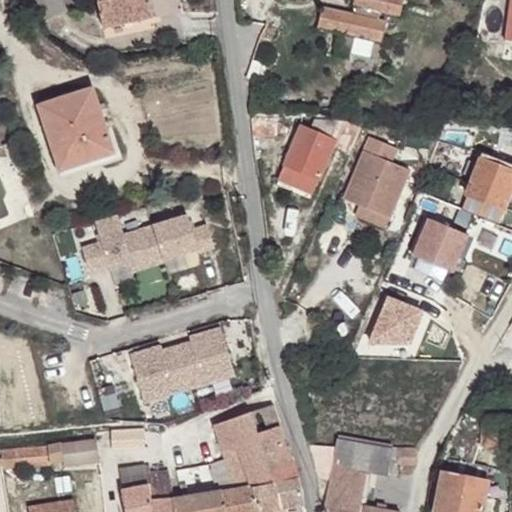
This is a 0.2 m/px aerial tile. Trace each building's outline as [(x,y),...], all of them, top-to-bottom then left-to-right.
[(36,0),(45,22),(68,11),(62,0),(36,0)] [(96,0),(103,29),(153,18),(149,0),(96,0)] [(379,12),(399,17),(403,0),(355,0),(354,6),(356,7),(354,16),(323,8),(318,27),(342,33),(336,56),(349,59),(350,54),(369,58),(373,41),(380,42),(385,23),(377,21),(379,12)] [(51,148),(57,165),(88,155),(90,162),(115,154),(93,87),(38,106),(51,148)] [(319,181),(334,144),(349,151),(361,123),(339,122),(314,122),(311,131),(301,126),(277,181),(292,188),(299,172),(319,181)] [(361,208),(389,219),(409,171),(390,163),(396,149),(368,138),(343,200),(361,208)] [(88,155),(57,165),(62,179),(117,161),(115,154),(90,162),(88,155)] [(504,211),(511,189),(511,171),(480,159),(465,196),(504,211)] [(312,196),(319,181),(299,172),(292,188),(312,196)] [(498,225),(504,211),(465,196),(460,210),(498,225)] [(385,229),(389,219),(361,208),(358,217),(385,229)] [(118,214),(95,221),(101,241),(108,265),(109,269),(129,264),(131,272),(163,263),(163,261),(196,251),(197,251),(191,230),(187,216),(123,235),(118,214)] [(453,273),(468,236),(428,220),(413,257),(453,273)] [(207,226),(191,230),(197,251),(196,251),(198,255),(214,251),(207,226)] [(108,265),(101,241),(82,247),(89,271),(108,265)] [(160,347),(130,356),(145,403),(235,376),(220,329),(190,337),(192,343),(162,351),(160,347)] [(251,414),(258,434),(280,426),(273,405),(250,413),(251,414)] [(219,444),(220,444),(234,440),(258,434),(251,414),(214,426),(219,444)] [(511,424),(481,422),(480,444),(510,446),(511,424)] [(227,466),(241,461),(263,453),(262,452),(287,445),(280,426),(258,434),(234,440),(220,444),(219,444),(227,466)] [(145,432),(147,449),(160,448),(158,431),(145,432)] [(392,450),(336,440),(334,451),(322,511),(388,511),(360,506),(367,473),(387,476),(387,474),(392,450)] [(48,446),(51,463),(65,461),(65,464),(99,460),(97,441),(62,445),(62,443),(48,446)] [(263,453),(269,468),(293,462),(287,445),(262,452),(263,453)] [(0,466),(51,463),(48,446),(0,449),(0,466)] [(316,481),(329,481),(334,451),(308,448),(316,481)] [(397,449),(392,450),(387,474),(397,475),(397,465),(397,449)] [(416,450),(397,449),(397,465),(415,465),(416,450)] [(269,468),(263,453),(241,461),(227,466),(232,485),(249,483),(250,486),(252,487),(274,483),(269,468)] [(442,471),(433,511),(481,511),(488,480),(485,479),(487,467),(448,459),(446,471),(442,471)] [(252,487),(260,511),(270,511),(280,509),(304,504),(298,477),(293,462),(269,468),(274,483),(252,487)] [(223,511),(221,491),(173,499),(168,471),(151,473),(149,465),(121,469),(124,489),(121,490),(125,511),(223,511)] [(221,491),(223,511),(260,511),(252,487),(250,486),(221,491)] [(74,511),(73,502),(28,510),(28,511),(74,511)]
